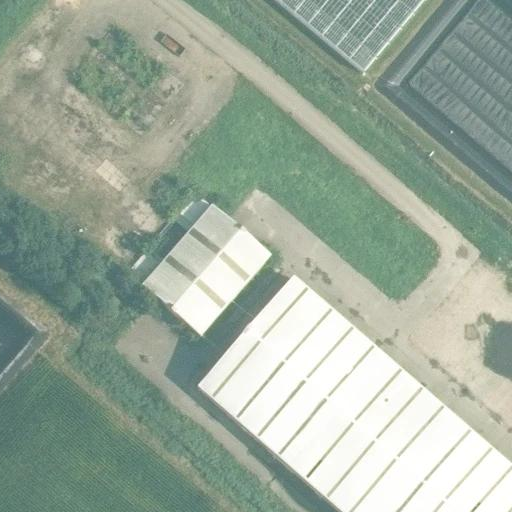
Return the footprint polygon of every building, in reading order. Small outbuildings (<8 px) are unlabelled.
[(273,0),(363,75),(424,0),(273,0)] [(187,233),(210,207),(196,194),(173,221),(187,233)] [(210,210),(140,291),(199,342),(269,262),(210,210)] [(140,287),(163,261),(149,248),(126,274),(140,287)] [(197,393),(333,511),(511,511),(511,475),(292,284),(197,393)]
